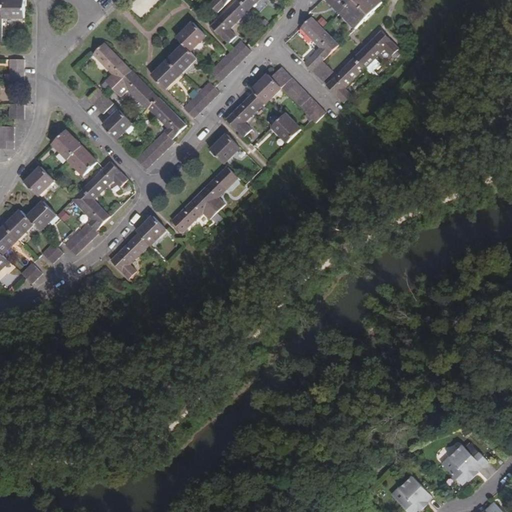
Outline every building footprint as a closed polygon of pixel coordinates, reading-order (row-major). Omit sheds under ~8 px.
[(25,20),(25,0),(3,0),(3,3),(3,16),(13,16),(13,20),(25,20)] [(214,0),(210,5),(218,13),(231,0),(214,0)] [(231,30),(251,9),(242,0),(238,0),(211,27),(229,45),(238,36),(231,30)] [(282,0),(242,0),(251,9),(260,0),(278,0),(280,2),(282,0)] [(353,0),(325,0),(333,7),(335,5),(336,6),(342,11),(353,0)] [(370,15),(354,0),(353,0),(342,11),(349,19),(347,21),(355,29),(370,15)] [(384,1),(383,0),(354,0),(370,15),(384,1)] [(342,11),(336,6),(335,5),(333,7),(339,14),(342,11)] [(349,19),(342,11),(339,14),(347,21),(349,19)] [(324,60),(340,44),(324,29),(312,17),(301,29),(320,48),(305,63),(313,71),(324,60)] [(198,42),(206,34),(193,22),(177,38),(184,45),(192,53),(200,44),(198,42)] [(366,69),(385,50),(392,57),(400,48),(383,31),(356,58),(366,69)] [(200,44),(208,37),(206,34),(198,42),(200,44)] [(252,52),(241,41),(232,51),(243,62),(252,52)] [(133,71),(105,44),(94,55),(113,74),(106,82),(114,90),(133,71)] [(198,59),(192,53),(184,45),(168,60),(180,72),(187,65),(190,67),(198,59)] [(243,62),(232,51),(227,56),(238,66),(243,62)] [(222,83),(238,66),(227,56),(211,72),(222,83)] [(346,88),(366,69),(356,58),(327,86),(345,104),(353,95),(346,88)] [(25,83),(26,60),(10,60),(10,82),(18,82),(25,83)] [(173,79),(180,72),(168,60),(153,76),(167,90),(175,82),(173,79)] [(335,71),(324,60),(313,71),(324,82),(335,71)] [(182,75),(190,67),(187,65),(180,72),(182,75)] [(298,83),(282,67),(272,78),(283,89),(288,94),(298,83)] [(160,98),(133,71),(114,90),(121,98),(129,91),(148,110),(149,109),(160,98)] [(175,82),(182,75),(180,72),(173,79),(175,82)] [(283,89),(272,78),(269,75),(252,91),(255,93),(264,103),(271,95),(274,98),(283,89)] [(195,118),(221,93),(216,88),(210,82),(200,92),(184,108),(195,118)] [(291,97),(302,87),(298,83),(288,94),(291,97)] [(328,112),(302,87),(291,97),(317,123),(328,112)] [(107,97),(99,89),(89,99),(104,114),(114,104),(107,97)] [(247,123),(266,104),(264,103),(255,93),(228,120),(245,137),(253,129),(247,123)] [(267,105),(274,98),(271,95),(264,103),(266,104),(267,105)] [(188,125),(160,97),(160,98),(149,109),(165,125),(168,128),(165,131),(174,140),(188,125)] [(25,120),(26,105),(17,105),(10,105),(10,120),(25,120)] [(131,122),(119,109),(103,125),(119,140),(127,132),(124,129),(131,122)] [(303,129),(287,113),(275,125),(282,133),(280,135),(288,144),(303,129)] [(127,132),(134,125),(131,122),(124,129),(127,132)] [(282,133),(275,125),(272,128),(280,135),(282,133)] [(0,149),(15,149),(15,127),(0,126),(0,149)] [(83,146),(68,130),(53,145),(62,154),(64,152),(71,159),(83,146)] [(148,170),(176,142),(174,140),(165,131),(137,159),(148,170)] [(232,153),(239,146),(227,134),(211,150),(226,164),(234,156),(232,153)] [(99,162),(83,146),(71,159),(78,166),(75,168),(84,177),(99,162)] [(234,156),(242,149),(239,146),(232,153),(234,156)] [(71,159),(64,152),(62,154),(69,161),(71,159)] [(78,166),(71,159),(69,161),(75,168),(78,166)] [(95,200),(114,181),(121,188),(129,180),(111,162),(105,168),(84,189),(95,200)] [(46,187),(53,180),(52,178),(41,167),(38,171),(26,182),(40,198),(49,189),(46,187)] [(220,197),(239,178),(228,167),(200,194),(218,213),(227,204),(220,197)] [(49,189),(56,183),(53,180),(46,187),(49,189)] [(111,217),(95,200),(84,189),(73,200),(92,220),(89,223),(97,231),(111,217)] [(218,213),(200,194),(174,221),(184,232),(203,213),(211,221),(218,213)] [(56,214),(44,201),(39,205),(28,217),(35,225),(42,232),(51,223),(48,221),(56,214)] [(35,225),(28,217),(21,210),(10,222),(6,225),(18,237),(24,231),(27,233),(35,225)] [(63,211),(59,218),(66,222),(70,214),(63,211)] [(51,223),(58,216),(56,214),(48,221),(51,223)] [(168,231),(154,216),(138,232),(140,233),(151,245),(153,246),(168,231)] [(98,236),(100,234),(97,231),(89,223),(66,246),(76,256),(98,236)] [(11,244),(18,237),(6,225),(2,229),(0,231),(0,251),(4,256),(13,247),(11,244)] [(20,240),(27,233),(24,231),(18,237),(20,240)] [(132,265),(151,245),(140,233),(112,261),(130,279),(138,271),(132,265)] [(13,247),(20,240),(18,237),(11,244),(13,247)] [(43,253),(53,264),(64,254),(58,248),(53,243),(43,253)] [(9,260),(4,256),(0,251),(0,273),(4,270),(2,268),(9,260)] [(4,270),(11,263),(9,260),(2,268),(4,270)] [(33,264),(22,274),(28,279),(33,285),(43,274),(33,264)] [(470,475),(479,468),(484,462),(485,463),(490,459),(482,449),(477,454),(464,442),(452,454),(451,452),(443,460),(464,482),(470,475)] [(481,470),(479,468),(470,475),(472,478),(481,470)] [(415,511),(421,507),(429,498),(434,493),(413,473),(402,485),(401,484),(393,491),(413,511),(415,511)] [(430,500),(429,498),(421,507),(422,508),(430,500)] [(486,511),(498,501),(496,499),(482,511),(486,511)] [(508,511),(498,501),(486,511),(508,511)]
